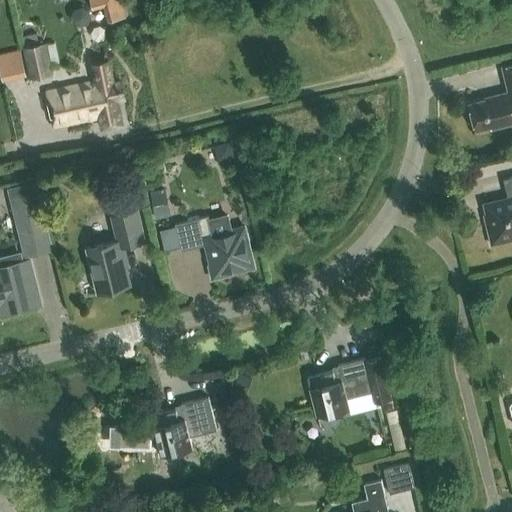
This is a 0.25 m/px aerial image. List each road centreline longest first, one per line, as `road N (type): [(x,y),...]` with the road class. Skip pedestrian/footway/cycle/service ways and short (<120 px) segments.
road 1 (residential): [(0,364),(260,303),(344,265),(391,211),(417,139),(412,69),(381,0)]
road 2 (residential): [(0,506),(511,506)]
